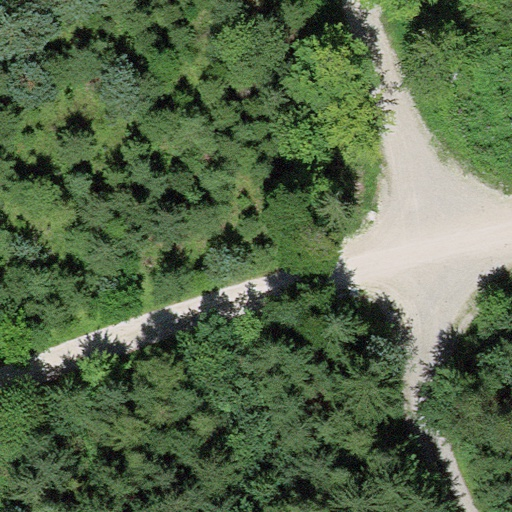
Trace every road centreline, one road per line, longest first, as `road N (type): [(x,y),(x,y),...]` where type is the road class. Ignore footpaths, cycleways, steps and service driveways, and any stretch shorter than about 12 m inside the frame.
road 1 (track): [(0,385),(301,277),(434,253)]
road 2 (track): [(434,253),(354,30),(352,0)]
road 3 (track): [(434,253),(419,372),(427,441),(460,511)]
